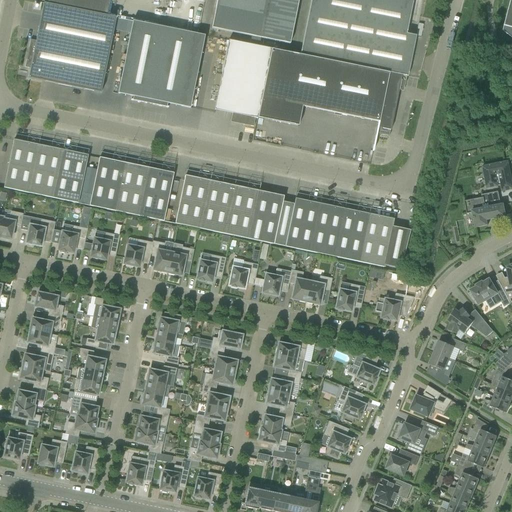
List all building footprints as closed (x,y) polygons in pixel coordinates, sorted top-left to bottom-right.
[(47,0),(46,4),(106,16),(109,0),(47,0)] [(289,45),(298,0),(216,0),(211,29),(289,45)] [(310,0),(300,55),(406,77),(407,77),(416,36),(406,34),(412,0),(310,0)] [(28,53),(25,68),(30,69),(28,79),(41,81),(100,93),(102,84),(113,30),(130,34),(132,22),(115,19),(115,18),(106,16),(46,4),(43,4),(43,6),(35,41),(30,40),(28,50),(30,50),(29,53),(28,53)] [(119,84),(117,94),(133,97),(132,100),(131,100),(130,101),(146,104),(147,102),(149,103),(152,103),(152,105),(168,108),(166,107),(167,104),(190,109),(190,108),(182,106),(184,96),(197,36),(204,37),(204,36),(164,28),(132,22),(130,34),(119,84)] [(511,28),(505,27),(503,32),(511,38),(511,28)] [(228,41),(216,101),(214,110),(215,111),(215,108),(232,112),(231,116),(233,116),(232,121),(246,124),(246,125),(250,126),(250,127),(253,127),(255,119),(257,119),(257,116),(271,50),(228,41)] [(375,134),(389,137),(390,131),(399,84),(404,85),(406,77),(271,50),(257,116),(298,124),(302,107),(378,122),(375,134)] [(13,140),(3,189),(28,194),(38,146),(13,140)] [(28,194),(53,199),(63,151),(38,146),(28,194)] [(63,151),(53,199),(77,204),(88,156),(63,151)] [(114,212),(124,163),(99,158),(89,206),(114,212)] [(482,167),(485,179),(487,189),(498,187),(501,186),(502,191),(502,192),(511,190),(511,183),(511,179),(511,178),(508,162),(482,167)] [(124,163),(114,212),(138,217),(148,169),(124,163)] [(148,169),(138,217),(163,222),(173,174),(148,169)] [(175,224),(199,230),(209,182),(185,176),(175,224)] [(234,187),(209,182),(199,230),(224,235),(234,187)] [(258,192),(234,187),(224,235),(248,240),(258,192)] [(283,197),(258,192),(248,240),(285,247),(293,205),(282,202),(283,197)] [(498,192),(482,196),(482,198),(464,202),(467,215),(473,213),(474,218),(473,218),(474,220),(475,226),(475,227),(475,229),(488,226),(486,220),(491,219),(491,220),(506,217),(503,205),(501,206),(498,192)] [(285,247),(309,253),(320,204),(295,199),(293,205),(285,247)] [(44,200),(43,202),(41,211),(52,213),(55,202),(44,200)] [(309,253),(334,258),(344,209),(320,204),(309,253)] [(334,258),(358,263),(368,215),(344,209),(334,258)] [(2,218),(0,229),(0,237),(3,238),(4,239),(9,240),(10,239),(11,240),(13,226),(20,228),(22,218),(23,215),(11,212),(9,221),(3,220),(3,218),(2,218)] [(368,215),(358,263),(383,268),(384,266),(399,269),(410,231),(392,227),(393,220),(368,215)] [(25,244),(27,244),(28,246),(32,247),(34,246),(41,247),(42,242),(50,244),(51,241),(52,236),(55,223),(40,220),(38,227),(29,225),(27,234),(25,244)] [(60,241),(58,251),(59,251),(60,252),(65,253),(66,252),(73,254),(74,248),(83,250),(85,240),(87,230),(72,227),(63,225),(61,232),(60,241)] [(90,257),(91,258),(92,259),(97,260),(98,259),(105,261),(107,255),(115,257),(119,236),(104,233),(103,241),(94,239),(92,248),(90,257)] [(140,262),(148,264),(153,242),(152,242),(152,243),(138,240),(136,248),(127,246),(123,264),(125,265),(126,266),(130,267),(131,266),(139,268),(140,262)] [(153,242),(148,264),(150,255),(156,256),(153,271),(160,272),(161,273),(167,275),(171,253),(163,252),(164,244),(153,242)] [(171,253),(167,275),(173,276),(174,275),(181,277),(184,262),(191,263),(193,250),(181,248),(182,246),(173,244),(171,253)] [(265,261),(268,246),(262,244),(259,260),(265,261)] [(221,279),(223,269),(225,259),(211,256),(209,263),(200,261),(196,280),(197,280),(198,281),(203,282),(204,281),(211,283),(213,278),(221,279)] [(232,268),(230,277),(228,286),(230,287),(231,288),(235,289),(236,288),(244,290),(245,284),(253,286),(255,276),(257,266),(243,262),(241,270),(232,268)] [(507,282),(501,285),(510,304),(511,303),(511,266),(511,268),(507,268),(510,283),(507,283),(507,282)] [(286,293),(288,284),(290,273),(276,270),(274,277),(265,275),(261,293),(263,294),(264,295),(268,296),(270,295),(277,297),(278,291),(286,293)] [(370,270),(368,277),(375,279),(377,271),(370,270)] [(299,302),(305,304),(309,283),(301,281),(303,273),(290,271),(290,273),(288,284),(294,285),(291,300),(298,301),(299,302)] [(309,283),(305,304),(311,305),(312,304),(319,306),(322,291),(329,292),(332,279),(319,277),(318,284),(309,283)] [(510,304),(501,285),(498,281),(500,285),(494,288),(489,280),(483,284),(482,283),(481,284),(478,286),(478,285),(476,286),(477,287),(470,291),(471,293),(470,294),(474,300),(475,299),(479,305),(485,301),(492,298),(496,305),(499,304),(502,302),(504,307),(509,304),(510,305),(510,304)] [(376,303),(374,312),(381,313),(380,318),(382,319),(383,320),(387,321),(388,320),(396,321),(397,316),(405,318),(413,299),(419,300),(424,288),(407,284),(404,296),(395,294),(393,302),(384,300),(383,304),(376,303)] [(352,307),(360,308),(364,288),(350,285),(348,292),(339,290),(335,309),(337,309),(338,310),(342,311),(343,311),(351,312),(352,307)] [(49,310),(48,316),(61,319),(63,307),(56,305),(57,297),(37,293),(36,299),(35,300),(34,304),(35,306),(34,307),(49,310)] [(108,301),(95,298),(93,305),(95,306),(93,317),(99,318),(117,322),(117,321),(118,320),(119,316),(119,315),(120,310),(106,307),(108,301)] [(468,319),(470,317),(464,309),(463,309),(464,310),(460,313),(459,313),(457,311),(457,312),(456,311),(455,311),(452,316),(452,315),(447,322),(451,324),(448,331),(457,335),(459,330),(465,335),(471,326),(473,323),(468,319)] [(183,336),(187,318),(174,315),(173,321),(160,319),(159,323),(157,324),(156,328),(157,330),(175,334),(182,336),(183,336)] [(29,331),(49,335),(51,329),(58,330),(61,319),(48,316),(46,322),(32,319),(31,324),(29,324),(29,329),(29,330),(29,331)] [(115,333),(117,322),(99,318),(99,319),(93,317),(90,328),(97,330),(115,333)] [(473,328),(486,338),(493,332),(483,320),(477,325),(473,328)] [(80,345),(85,346),(88,347),(98,349),(106,351),(107,344),(112,345),(113,341),(114,340),(115,335),(114,334),(115,333),(97,330),(94,341),(86,339),(86,340),(81,339),(80,345)] [(157,330),(155,342),(173,345),(174,339),(181,340),(182,336),(175,334),(157,330)] [(40,352),(53,355),(56,343),(57,337),(49,335),(29,331),(27,343),(41,346),(40,352)] [(212,338),(210,350),(223,353),(224,347),(239,350),(239,348),(240,347),(241,343),(241,342),(242,336),(219,331),(217,339),(212,338)] [(434,353),(449,359),(454,348),(464,352),(467,345),(452,339),(449,345),(439,341),(434,353)] [(275,356),(303,361),(307,343),(294,340),(293,347),(278,344),(277,348),(276,349),(275,354),(276,355),(275,356)] [(170,357),(173,345),(155,342),(153,343),(152,348),(153,349),(152,354),(165,356),(164,363),(177,365),(178,358),(170,357)] [(84,369),(102,373),(102,372),(104,371),(105,367),(104,365),(105,361),(92,358),(93,352),(80,349),(79,356),(87,358),(84,369)] [(214,370),(234,374),(236,362),(222,359),(223,353),(210,350),(209,357),(216,358),(214,370)] [(337,350),(333,358),(342,361),(345,353),(337,350)] [(22,367),(42,371),(43,365),(51,367),(53,355),(40,352),(39,358),(24,355),(23,360),(22,360),(21,365),(22,366),(22,367)] [(378,358),(357,353),(352,367),(359,370),(355,378),(360,380),(357,387),(365,390),(368,384),(373,386),(373,384),(375,383),(376,379),(376,378),(379,371),(374,369),(378,358)] [(435,379),(446,386),(450,379),(444,375),(445,371),(444,371),(449,359),(434,353),(429,365),(439,369),(435,379)] [(286,377),(299,379),(303,361),(275,356),(273,368),(287,371),(286,377)] [(511,365),(511,362),(510,361),(504,356),(500,361),(509,369),(511,365)] [(499,361),(495,365),(498,368),(505,373),(505,374),(509,369),(499,361)] [(33,388),(46,391),(48,379),(40,378),(42,371),(22,367),(19,379),(34,382),(33,388)] [(147,375),(146,380),(146,381),(146,382),(169,387),(171,375),(175,376),(176,369),(163,367),(162,373),(159,372),(149,370),(148,375),(147,375)] [(84,369),(78,368),(76,379),(82,380),(100,384),(102,373),(84,369)] [(493,381),(491,385),(511,393),(511,381),(503,378),(505,373),(498,368),(493,381)] [(202,386),(216,389),(217,383),(231,386),(232,381),(234,380),(235,376),(234,374),(214,370),(212,376),(205,374),(205,375),(203,385),(202,386)] [(299,379),(286,377),(285,383),(270,380),(269,384),(268,385),(267,390),(268,391),(268,392),(288,396),(291,396),(293,385),(297,386),(298,386),(298,384),(299,380),(299,379)] [(100,384),(82,380),(82,381),(76,380),(75,380),(73,390),(74,390),(73,394),(69,393),(68,396),(86,400),(87,394),(97,396),(98,392),(100,391),(101,386),(100,385),(100,384)] [(146,382),(144,393),(162,397),(167,398),(169,387),(146,382)] [(511,399),(511,393),(491,385),(490,388),(496,392),(494,397),(510,404),(511,399)] [(214,395),(216,389),(202,386),(201,393),(209,394),(206,406),(226,410),(229,398),(214,395)] [(438,401),(441,395),(428,386),(423,394),(425,395),(423,399),(416,396),(410,410),(420,414),(429,418),(433,409),(444,414),(449,406),(444,403),(438,401)] [(362,395),(343,387),(337,401),(344,404),(341,413),(345,415),(342,421),(351,425),(354,418),(358,420),(359,419),(360,418),(362,414),(361,412),(364,405),(359,403),(362,395)] [(14,403),(34,407),(33,407),(34,401),(43,402),(46,391),(33,388),(31,394),(18,391),(18,392),(16,393),(16,397),(16,399),(16,403),(14,403)] [(288,396),(268,392),(265,404),(280,407),(279,413),(292,415),(294,404),(287,402),(288,396)] [(155,414),(168,417),(169,410),(159,408),(162,397),(144,393),(144,394),(143,395),(142,399),(142,401),(141,405),(156,408),(155,414)] [(76,416),(76,417),(96,421),(96,420),(95,420),(96,416),(97,415),(98,410),(98,409),(98,408),(84,406),(86,400),(68,396),(68,398),(72,399),(70,408),(79,410),(78,416),(76,416)] [(485,400),(482,408),(493,415),(495,409),(506,414),(510,404),(494,397),(492,402),(485,400)] [(34,407),(14,403),(14,404),(13,405),(12,409),(13,411),(11,417),(26,420),(25,426),(27,427),(33,428),(38,429),(40,417),(33,415),(34,407)] [(196,415),(195,422),(208,425),(209,419),(224,422),(225,417),(226,416),(227,412),(226,411),(226,410),(206,406),(204,417),(196,415)] [(316,409),(312,407),(310,414),(317,417),(320,410),(316,409)] [(292,415),(279,413),(277,419),(264,416),(264,417),(263,418),(262,422),(263,423),(262,428),(260,427),(260,428),(280,432),(279,431),(280,425),(289,427),(292,415)] [(166,428),(168,417),(155,414),(154,420),(140,417),(140,418),(139,419),(138,423),(139,425),(138,429),(157,433),(155,433),(157,426),(166,428)] [(96,421),(76,417),(75,424),(67,423),(65,435),(68,436),(73,437),(78,438),(79,431),(94,434),(95,428),(96,427),(97,423),(96,421)] [(468,437),(476,441),(492,448),(497,437),(486,432),(488,427),(477,420),(472,432),(471,430),(468,437)] [(402,431),(400,431),(398,437),(399,438),(399,439),(406,442),(405,443),(407,444),(405,449),(418,454),(427,434),(435,437),(438,428),(422,421),(419,430),(405,424),(402,431)] [(208,425),(195,422),(192,434),(201,435),(200,442),(199,441),(199,442),(219,446),(218,445),(218,441),(220,440),(221,436),(220,434),(207,431),(208,425)] [(331,449),(328,456),(336,459),(339,453),(344,455),(344,453),(346,453),(348,448),(347,447),(350,440),(345,438),(348,430),(329,422),(323,436),(330,439),(326,447),(331,449)] [(279,440),(280,432),(260,428),(260,429),(259,429),(258,434),(259,435),(258,441),(272,444),(271,451),(272,451),(284,454),(286,441),(279,440)] [(135,436),(134,442),(148,445),(147,452),(149,452),(156,454),(157,454),(160,455),(163,443),(155,441),(157,433),(155,433),(138,429),(136,429),(136,430),(135,431),(134,435),(135,436)] [(33,436),(28,435),(18,433),(16,441),(7,439),(3,457),(5,458),(5,459),(10,460),(11,459),(19,461),(20,455),(28,457),(30,447),(33,436)] [(62,464),(64,454),(66,443),(52,440),(50,448),(41,446),(39,455),(37,464),(39,465),(39,466),(44,467),(45,466),(53,468),(54,462),(62,464)] [(472,451),(488,458),(492,448),(476,441),(474,447),(467,445),(465,449),(472,451)] [(187,460),(190,461),(200,463),(201,456),(216,459),(217,453),(219,452),(219,448),(219,447),(219,446),(199,442),(197,450),(189,448),(187,460)] [(96,471),(100,450),(86,447),(84,455),(75,453),(71,471),(72,472),(73,473),(78,474),(79,473),(86,475),(88,469),(96,471)] [(299,457),(308,459),(309,452),(300,450),(299,457)] [(392,462),(390,461),(386,469),(404,477),(409,464),(415,467),(419,458),(401,450),(397,458),(394,457),(392,462)] [(283,460),(284,454),(272,451),(271,457),(283,460)] [(453,455),(450,461),(459,465),(470,470),(473,464),(484,469),(488,458),(472,451),(470,457),(463,455),(461,458),(453,455)] [(127,473),(125,483),(127,483),(128,484),(132,485),(133,485),(141,486),(142,481),(150,482),(152,473),(155,462),(156,454),(149,452),(147,460),(145,460),(140,459),(138,466),(129,464),(127,473)] [(257,454),(256,460),(268,463),(269,456),(257,454)] [(284,454),(283,460),(294,462),(295,456),(284,454)] [(295,456),(294,462),(296,462),(308,465),(309,459),(295,456)] [(176,488),(184,490),(190,461),(187,460),(183,459),(182,462),(181,467),(174,466),(172,473),(163,471),(159,490),(161,490),(162,492),(166,492),(167,492),(175,493),(176,488)] [(296,462),(295,468),(306,471),(308,465),(296,462)] [(459,484),(475,491),(479,480),(468,475),(470,470),(459,465),(455,474),(461,478),(459,484)] [(320,474),(309,471),(307,477),(311,478),(319,480),(320,474)] [(218,497),(222,476),(208,473),(206,480),(197,478),(193,497),(195,497),(195,499),(200,500),(201,499),(209,500),(210,495),(218,497)] [(392,485),(389,484),(389,485),(386,483),(386,482),(383,481),(381,487),(379,486),(379,487),(379,488),(376,494),(375,495),(377,496),(375,501),(392,508),(397,496),(407,500),(412,487),(394,479),(392,485)] [(244,504),(244,508),(246,508),(258,511),(262,492),(253,490),(255,484),(249,483),(244,504)] [(300,511),(315,511),(318,497),(315,496),(316,488),(313,487),(314,486),(306,484),(302,500),(303,501),(300,511)] [(470,501),(475,491),(459,484),(456,489),(449,488),(448,491),(470,501)] [(258,509),(270,511),(271,511),(277,489),(276,488),(271,487),(270,494),(262,492),(258,511),(258,509)] [(271,511),(286,511),(291,489),(282,488),(281,490),(277,489),(271,511)] [(286,511),(300,511),(303,501),(302,500),(294,499),(296,491),(291,489),(286,511)] [(450,505),(466,511),(470,501),(448,491),(446,495),(452,499),(450,505)]
